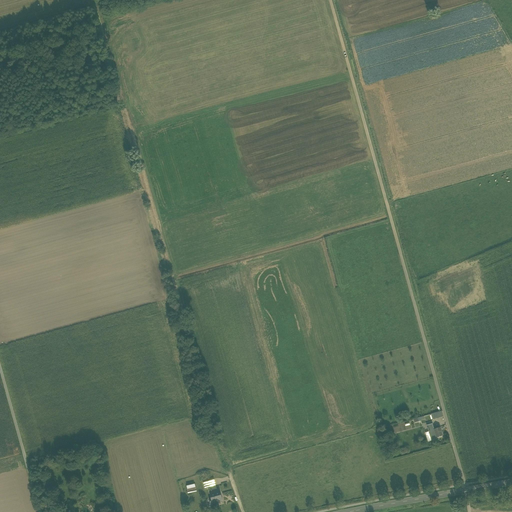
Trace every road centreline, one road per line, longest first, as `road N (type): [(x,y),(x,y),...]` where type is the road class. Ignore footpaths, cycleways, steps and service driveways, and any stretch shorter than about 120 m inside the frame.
road 1 (unclassified): [(465,490),(330,0)]
road 2 (unclassified): [(0,368),(40,511)]
